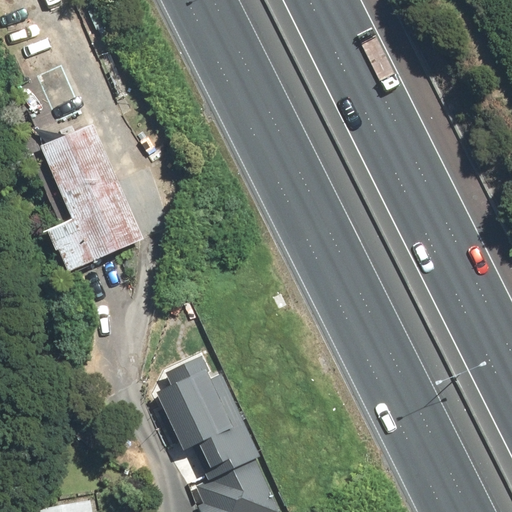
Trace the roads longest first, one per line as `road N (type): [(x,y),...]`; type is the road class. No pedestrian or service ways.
road 1 (motorway): [(455,511),(198,0)]
road 2 (motorway): [(319,0),(511,385)]
